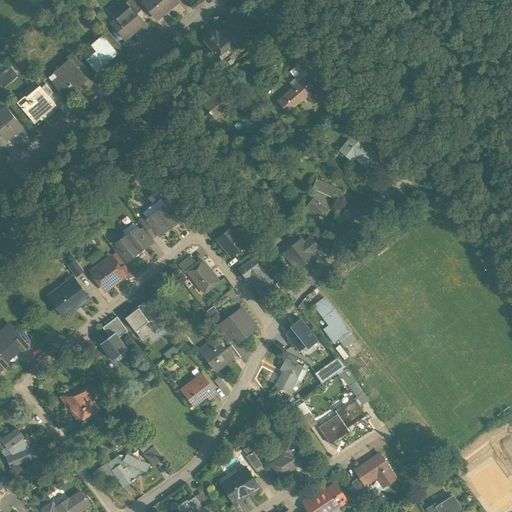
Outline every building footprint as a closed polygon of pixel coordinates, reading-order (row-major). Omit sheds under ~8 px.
[(178,1),(176,0),(146,0),(143,3),(157,20),(166,13),(165,12),(178,1)] [(279,1),(262,16),(266,22),(268,24),(272,28),(289,14),(279,1)] [(131,7),(112,24),(125,40),(145,24),(131,7)] [(102,11),(95,18),(103,28),(111,22),(102,11)] [(235,22),(232,22),(229,24),(229,28),(224,32),(225,33),(221,37),(216,32),(205,41),(218,56),(228,48),(232,52),(248,39),(238,28),(237,25),(235,22)] [(103,36),(92,46),(97,52),(86,60),(97,73),(118,54),(103,36)] [(81,64),(73,53),(67,58),(69,60),(70,59),(77,67),(81,64)] [(301,53),(294,58),(300,65),(306,59),(301,53)] [(69,60),(49,77),(66,98),(81,86),(78,83),(85,77),(77,67),(70,59),(69,60)] [(306,59),(300,65),(309,75),(315,69),(306,59)] [(305,77),(278,101),(285,109),(299,97),(303,101),(307,97),(314,104),(322,96),(305,77)] [(53,93),(46,84),(41,88),(49,96),(53,93)] [(41,88),(40,86),(26,98),(27,100),(20,106),(35,123),(56,105),(49,96),(41,88)] [(223,86),(203,102),(216,118),(236,101),(223,86)] [(127,96),(117,104),(125,114),(129,111),(131,113),(137,108),(127,96)] [(0,112),(0,127),(9,139),(22,127),(6,108),(4,109),(0,112)] [(117,127),(105,137),(115,150),(139,130),(130,119),(118,129),(117,127)] [(30,132),(27,139),(34,142),(37,135),(30,132)] [(366,144),(354,134),(340,151),(348,157),(352,152),(356,155),(355,157),(367,166),(377,154),(365,145),(366,144)] [(89,146),(81,153),(86,159),(95,152),(89,146)] [(82,160),(66,175),(71,181),(73,183),(77,187),(94,172),(82,160)] [(342,191),(317,180),(314,188),(320,191),(308,206),(320,216),(319,217),(321,218),(322,217),(329,209),(328,209),(334,197),(339,199),(342,191)] [(269,192),(257,202),(267,214),(279,204),(269,192)] [(184,213),(170,196),(164,200),(166,203),(178,218),(184,213)] [(166,203),(157,210),(171,228),(180,221),(178,218),(166,203)] [(237,206),(233,209),(238,215),(242,212),(237,206)] [(233,209),(224,217),(224,218),(228,223),(229,223),(238,216),(238,215),(233,209)] [(171,228),(157,210),(148,217),(147,217),(159,232),(161,235),(171,228)] [(26,211),(10,226),(15,231),(14,232),(16,234),(17,234),(20,238),(38,223),(26,211)] [(159,232),(147,217),(148,217),(146,214),(140,219),(145,225),(153,236),(159,232)] [(153,236),(145,225),(140,229),(138,227),(150,244),(155,240),(153,236)] [(150,244),(138,227),(128,234),(141,251),(150,244)] [(232,227),(225,233),(225,236),(221,238),(221,241),(232,255),(247,243),(234,228),(232,227)] [(141,251),(128,234),(118,241),(131,258),(141,251)] [(302,239),(284,253),(297,269),(315,255),(312,252),(318,247),(311,237),(305,242),(302,239)] [(131,258),(118,241),(120,244),(115,247),(126,262),(131,258)] [(191,254),(179,263),(184,270),(187,268),(188,270),(198,262),(191,254)] [(77,258),(69,265),(77,274),(85,269),(77,258)] [(114,258),(95,272),(107,288),(126,273),(114,258)] [(198,262),(188,270),(199,284),(201,282),(207,290),(220,281),(203,259),(198,262)] [(260,267),(254,259),(240,269),(247,278),(250,276),(264,294),(275,286),(260,268),(260,267)] [(297,286),(284,272),(277,278),(290,292),(297,286)] [(75,276),(50,295),(64,313),(79,302),(81,304),(91,297),(75,276)] [(334,310),(324,297),(313,305),(323,318),(334,310)] [(26,319),(33,313),(22,300),(16,306),(26,319)] [(140,306),(148,316),(154,312),(157,310),(149,300),(140,306)] [(127,315),(137,330),(150,320),(148,316),(140,306),(127,315)] [(214,306),(208,311),(211,315),(217,311),(214,306)] [(257,328),(242,308),(231,317),(234,321),(228,325),(236,335),(240,341),(257,328)] [(349,331),(334,310),(323,318),(329,325),(324,329),(334,342),(349,331)] [(154,312),(148,316),(150,320),(137,330),(143,338),(163,324),(154,312)] [(129,329),(118,315),(104,325),(111,335),(117,331),(121,335),(129,329)] [(301,320),(296,324),(297,326),(288,334),(291,338),(289,339),(294,346),(296,344),(300,350),(307,344),(309,347),(317,340),(301,320)] [(236,335),(228,325),(222,329),(230,339),(236,335)] [(2,338),(0,335),(0,371),(9,363),(7,360),(21,347),(23,350),(30,344),(16,327),(2,338)] [(36,339),(26,327),(21,331),(32,343),(36,339)] [(121,335),(117,331),(111,335),(102,342),(114,358),(118,355),(120,358),(128,352),(126,350),(130,347),(121,335)] [(225,350),(215,337),(202,347),(208,354),(205,356),(216,371),(233,358),(234,358),(227,348),(225,350)] [(170,356),(184,348),(180,342),(166,350),(170,356)] [(241,357),(232,345),(227,348),(234,358),(233,358),(236,361),(241,357)] [(338,357),(327,365),(334,375),(345,367),(338,357)] [(293,362),(286,359),(281,368),(284,370),(276,385),(289,392),(302,367),(296,364),(296,363),(293,362)] [(334,375),(327,365),(315,373),(322,383),(334,375)] [(202,374),(193,381),(195,385),(185,393),(194,405),(207,395),(210,398),(217,393),(202,374)] [(356,381),(350,386),(357,396),(363,392),(356,381)] [(89,383),(64,394),(67,402),(72,400),(80,410),(77,412),(83,420),(84,420),(85,421),(86,420),(86,419),(98,409),(87,394),(92,391),(89,383)] [(355,398),(336,411),(338,414),(347,427),(366,415),(355,398)] [(317,423),(310,413),(304,417),(311,427),(317,423)] [(338,414),(319,426),(330,444),(349,431),(347,427),(338,414)] [(304,417),(293,424),(300,435),(311,427),(304,417)] [(16,427),(17,428),(4,438),(16,453),(9,456),(13,464),(38,454),(35,446),(33,446),(19,427),(18,427),(18,426),(16,427)] [(286,454),(272,464),(280,477),(306,460),(290,437),(279,444),(286,454)] [(155,445),(144,452),(154,466),(164,458),(155,445)] [(262,464),(254,451),(246,456),(255,469),(262,464)] [(150,464),(128,452),(124,458),(132,462),(125,467),(121,462),(114,467),(126,485),(147,470),(150,464)] [(396,478),(380,453),(356,469),(360,476),(366,484),(380,475),(386,484),(396,478)] [(470,480),(489,505),(511,488),(511,487),(494,463),(470,480)] [(109,464),(101,470),(109,482),(117,476),(109,464)] [(239,475),(223,485),(234,501),(247,492),(249,494),(260,487),(246,467),(237,472),(239,475)] [(0,493),(10,481),(0,473),(0,493)] [(366,484),(360,476),(352,482),(360,494),(369,488),(366,484)] [(336,483),(304,504),(309,511),(330,511),(347,501),(336,483)] [(70,497),(58,505),(55,500),(45,507),(47,511),(73,511),(78,509),(79,510),(92,502),(83,489),(70,497)] [(213,501),(205,489),(201,491),(209,503),(213,501)] [(209,503),(201,491),(196,495),(203,507),(208,504),(209,503)] [(188,498),(177,506),(180,510),(176,511),(197,511),(203,507),(196,495),(189,500),(188,498)] [(453,496),(437,506),(436,504),(428,509),(429,511),(453,511),(460,507),(453,496)]
